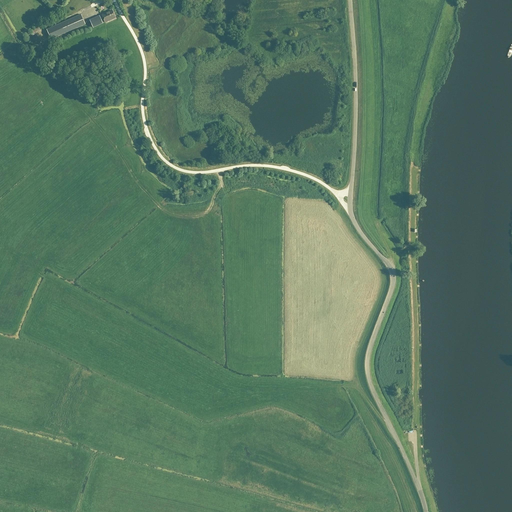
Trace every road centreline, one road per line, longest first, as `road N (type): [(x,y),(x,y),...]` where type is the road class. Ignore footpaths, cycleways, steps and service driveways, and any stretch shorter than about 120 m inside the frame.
road 1 (unclassified): [(334,193),(275,167),(199,173),(164,161),(144,126),(139,46),(114,0)]
road 2 (unclassified): [(425,511),(367,377),(392,273),(350,214)]
road 3 (unclassified): [(350,191),(349,0)]
